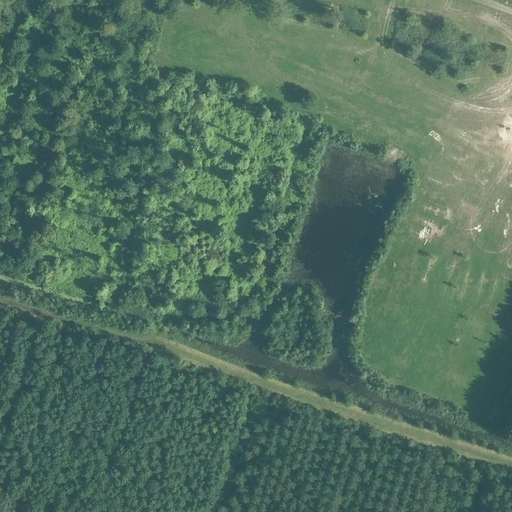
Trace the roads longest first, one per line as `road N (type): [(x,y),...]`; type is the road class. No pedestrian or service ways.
road 1 (track): [(511,455),(138,337)]
road 2 (track): [(138,337),(0,294)]
